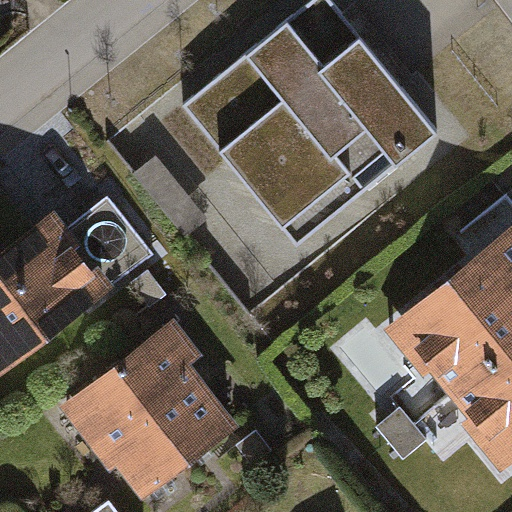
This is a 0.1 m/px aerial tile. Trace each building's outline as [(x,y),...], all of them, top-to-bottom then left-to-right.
[(337,0),(296,0),(180,98),(295,235),(436,118),(337,0)] [(56,201),(0,244),(0,374),(156,252),(110,193),(72,222),(56,201)] [(511,198),(507,193),(462,230),(474,244),(379,324),(423,375),(430,369),(466,412),(461,416),(501,462),(511,452),(511,198)] [(168,291),(150,267),(124,287),(142,311),(168,291)] [(205,347),(177,311),(59,401),(111,468),(119,462),(143,494),(243,417),(195,355),(205,347)] [(274,449),(257,427),(237,443),(254,465),(274,449)] [(128,511),(114,493),(88,511),(128,511)]
